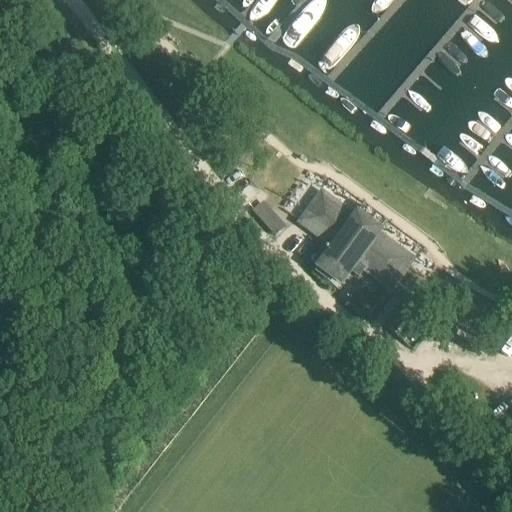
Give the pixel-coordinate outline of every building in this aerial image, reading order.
[(144,39),(130,51),(155,78),(169,65),(144,39)] [(387,224),(364,207),(354,220),(322,196),(303,223),(329,241),(322,251),(328,256),(318,269),(341,285),(351,272),(359,278),(368,266),(393,285),(409,259),(378,236),(387,224)] [(284,229),(262,204),(253,212),(275,237),(284,229)] [(511,329),(511,326),(452,289),(437,312),(498,351),(511,329)] [(347,306),(367,321),(376,306),(356,293),(347,306)]
